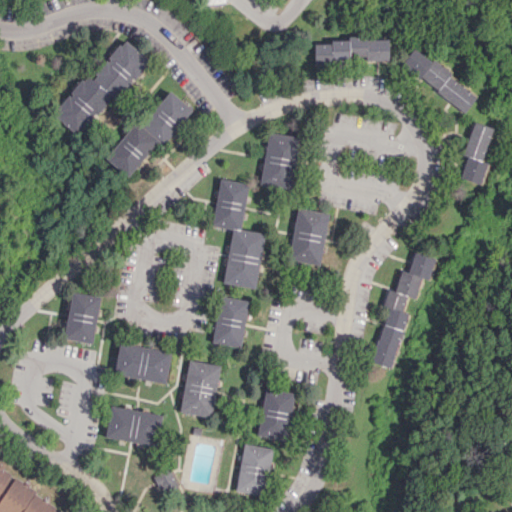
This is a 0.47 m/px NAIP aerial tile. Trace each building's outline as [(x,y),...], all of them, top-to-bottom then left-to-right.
[(388,60),(388,38),(331,39),(331,43),(313,44),(313,61),(388,60)] [(148,60),(122,39),(90,79),(84,74),(51,114),(77,135),(109,95),(115,100),(148,60)] [(476,95),(413,47),(401,64),(463,112),(476,95)] [(142,124),(135,119),(104,158),(128,177),(157,139),(164,144),(191,108),(168,90),(142,124)] [(462,155),(465,156),(458,178),(480,184),(487,162),(481,160),(491,127),(472,121),(462,155)] [(260,184),(291,188),(297,136),(266,132),(260,184)] [(263,232),(240,229),(247,183),(218,178),(211,226),(231,228),(222,283),(255,288),(263,232)] [(327,212),(295,207),(288,260),(320,264),(327,212)] [(414,298),(421,278),(427,280),(434,258),(413,251),(406,271),(400,269),(393,291),(414,298)] [(389,367),(407,314),(400,312),(406,295),(390,290),(367,360),(389,367)] [(99,296),(70,291),(63,339),(92,343),(99,296)] [(247,300),(218,296),(212,343),(241,347),(247,300)] [(170,352),(118,341),(112,373),(164,383),(170,352)] [(220,365),(188,359),(178,411),(210,417),(220,365)] [(292,392),(263,388),(258,436),(287,439),(292,392)] [(104,437),(155,446),(161,414),(110,405),(104,437)] [(271,448),(243,443),(234,491),(262,496),(271,448)] [(0,511),(66,511),(0,467),(0,511)] [(153,474),(161,493),(178,486),(170,467),(153,474)]
